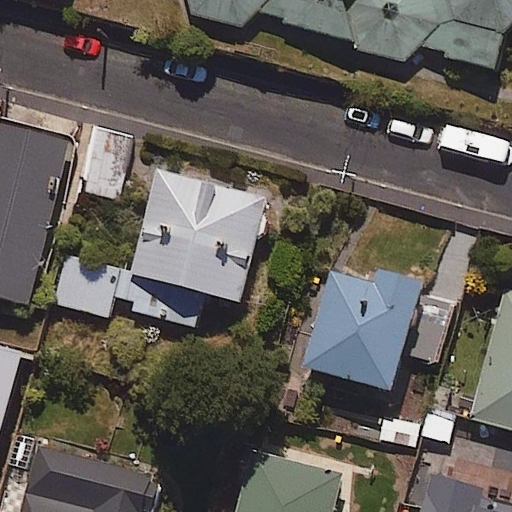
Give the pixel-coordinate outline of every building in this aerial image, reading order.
[(511,0),(194,0),(198,15),(248,25),(264,6),(357,35),(368,52),(410,62),(427,49),(502,70),(510,28),(511,25),(511,0)] [(76,137),(0,117),(0,289),(33,299),(76,137)] [(135,133),(99,126),(87,190),(123,196),(135,133)] [(272,190),(161,163),(127,307),(200,325),(210,285),(247,294),(272,190)] [(123,265),(70,251),(58,301),(111,314),(123,265)] [(378,274),(335,263),(308,360),(398,385),(406,356),(435,363),(451,307),(423,299),(430,274),(381,261),(378,274)] [(473,413),(511,423),(511,286),(507,286),(473,413)] [(0,446),(27,349),(0,341),(0,446)] [(460,412),(428,404),(420,435),(452,444),(460,412)] [(338,511),(351,467),(258,442),(238,511),(338,511)] [(160,511),(170,474),(43,443),(25,511),(160,511)] [(511,511),(511,492),(440,471),(427,511),(511,511)]
